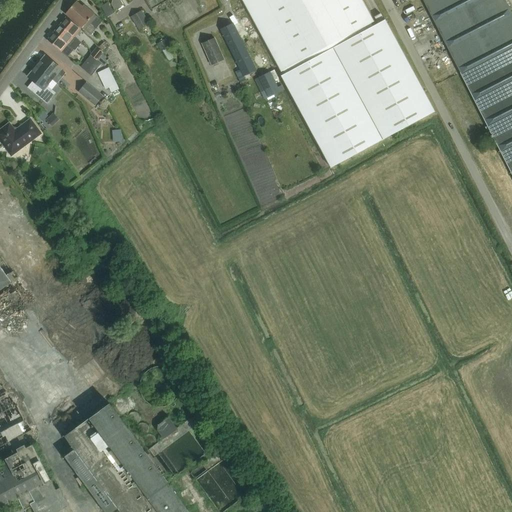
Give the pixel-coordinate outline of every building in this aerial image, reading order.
[(112,0),(111,5),(114,10),(122,6),(118,0),(112,0)] [(241,0),(281,72),(374,22),(361,0),(241,0)] [(422,0),(461,75),(511,48),(511,13),(505,0),(422,0)] [(84,5),(82,7),(77,2),(65,15),(90,36),(103,21),(97,16),(97,17),(84,5)] [(107,3),(104,6),(110,14),(113,12),(107,3)] [(131,17),(139,30),(149,23),(142,11),(131,17)] [(74,37),(81,29),(66,17),(60,25),(74,37)] [(385,20),(281,76),(331,168),(434,112),(385,20)] [(77,39),(74,37),(60,25),(54,32),(68,44),(68,45),(75,51),(82,43),(77,39)] [(222,30),(242,70),(253,64),(233,25),(222,30)] [(68,45),(68,44),(54,32),(47,40),(62,52),(68,45)] [(224,60),(215,38),(202,43),(212,65),(213,64),(214,66),(219,64),(218,62),(224,60)] [(157,45),(162,52),(170,47),(165,40),(162,42),(161,40),(159,42),(160,43),(157,45)] [(105,66),(107,63),(102,53),(97,48),(91,55),(97,60),(101,64),(105,66)] [(511,48),(461,75),(487,126),(485,127),(487,130),(489,129),(490,131),(484,134),(490,147),(496,144),(511,174),(511,48)] [(101,64),(97,60),(91,55),(84,63),(95,72),(101,64)] [(45,56),(37,66),(53,80),(58,73),(63,77),(66,73),(45,56)] [(91,76),(95,72),(84,63),(81,67),(91,76)] [(47,104),(53,97),(56,93),(47,86),(53,80),(37,66),(28,77),(37,84),(32,91),(47,104)] [(108,68),(97,73),(105,89),(109,88),(111,93),(119,89),(108,68)] [(280,92),(270,72),(259,78),(269,98),(280,92)] [(78,92),(95,106),(104,96),(87,82),(78,92)] [(9,124),(0,131),(0,139),(12,155),(41,133),(30,120),(17,130),(14,130),(9,124)] [(34,253),(13,264),(18,275),(40,263),(34,253)] [(93,391),(0,265),(0,506),(18,497),(21,503),(3,511),(26,511),(25,510),(32,506),(35,511),(57,511),(70,505),(61,487),(56,489),(33,445),(27,448),(25,445),(17,449),(19,453),(0,462),(0,446),(33,429),(52,419),(53,421),(93,391)] [(189,511),(109,403),(65,435),(74,448),(64,456),(106,511),(189,511)] [(158,425),(157,430),(164,439),(177,429),(168,417),(158,425)]
